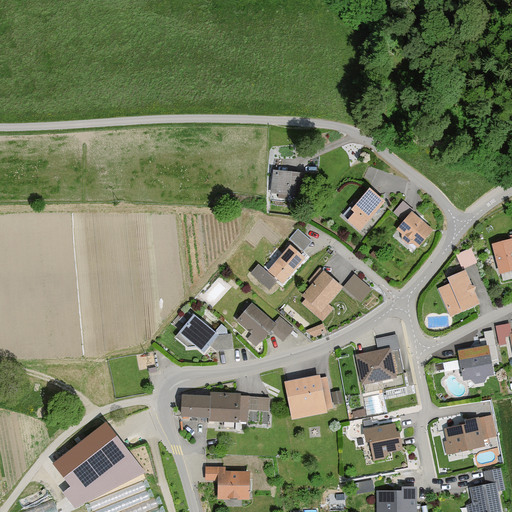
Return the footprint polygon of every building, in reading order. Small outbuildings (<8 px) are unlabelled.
[(305,173),(273,170),(271,193),(302,196),(305,173)] [(365,187),(347,209),(350,212),(343,220),(357,231),(382,201),(365,187)] [(401,220),(393,230),(398,234),(399,238),(405,243),(409,243),(415,248),(431,229),(402,202),(393,212),(401,220)] [(295,230),(287,240),(302,252),(310,241),(295,230)] [(509,239),(489,244),(497,274),(511,270),(511,234),(508,236),(509,239)] [(286,244),(263,270),(279,285),(302,258),(286,244)] [(471,248),(456,254),(462,269),(477,263),(471,248)] [(450,284),(438,289),(450,317),(481,304),(466,269),(447,277),(450,284)] [(319,270),(299,295),(303,299),(299,304),(322,322),(331,310),(325,305),(340,287),(319,270)] [(353,275),(342,287),(359,302),(370,290),(353,275)] [(249,301),(228,324),(241,336),(248,328),(252,332),(246,339),(253,346),(268,330),(282,342),(294,328),(279,314),(272,322),(249,301)] [(233,350),(230,333),(215,335),(187,314),(174,331),(201,352),(207,346),(211,353),(233,350)] [(311,335),(326,330),(324,322),(308,327),(311,335)] [(508,322),(493,324),(497,347),(504,345),(502,336),(508,335),(511,354),(511,331),(510,332),(508,322)] [(464,356),(455,358),(459,380),(468,379),(473,385),(482,383),(485,376),(493,375),(493,367),(498,366),(494,343),(463,348),(464,356)] [(361,384),(363,392),(380,388),(378,378),(392,376),(387,348),(353,355),(359,384),(361,384)] [(315,375),(280,382),(288,420),(324,413),(323,409),(331,407),(325,377),(316,379),(315,375)] [(178,394),(176,416),(246,421),(247,410),(267,411),(269,397),(208,392),(208,397),(178,394)] [(461,425),(440,429),(445,454),(482,447),(481,440),(494,437),(490,415),(460,421),(461,425)] [(107,422),(53,463),(70,487),(63,492),(74,509),(146,472),(107,422)] [(367,440),(371,461),(383,459),(388,452),(399,450),(394,424),(363,430),(365,441),(367,440)] [(484,484),(468,487),(471,504),(465,505),(466,511),(499,511),(496,493),(503,491),(499,466),(482,469),(484,484)] [(203,467),(203,480),(214,480),(214,499),(245,499),(245,471),(221,471),(221,467),(203,467)] [(360,492),(374,489),(372,478),(358,481),(360,492)] [(375,490),(375,511),(414,511),(415,487),(397,487),(397,490),(375,490)] [(59,511),(53,497),(19,511),(59,511)]
